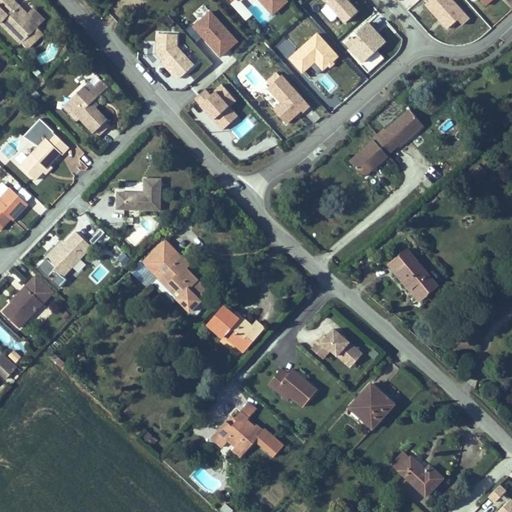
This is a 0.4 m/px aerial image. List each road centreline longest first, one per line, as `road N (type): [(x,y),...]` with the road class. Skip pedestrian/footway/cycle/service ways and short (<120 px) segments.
road 1 (unclassified): [(249,189),(268,227),(511,442)]
road 2 (residential): [(425,42),(249,189)]
road 3 (residential): [(157,107),(24,242),(0,253)]
road 4 (unclassified): [(68,0),(157,107)]
road 5 (unclassified): [(157,107),(221,174),(249,189)]
